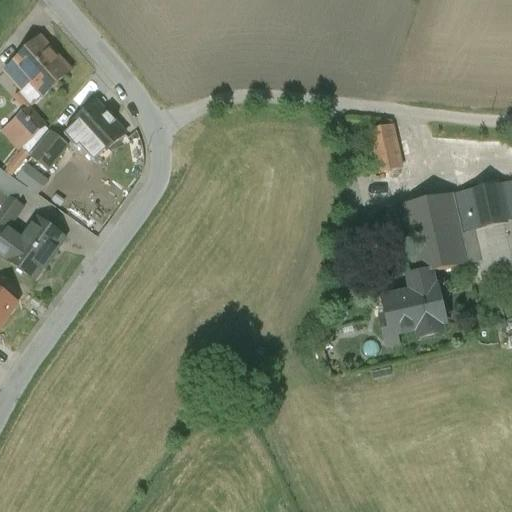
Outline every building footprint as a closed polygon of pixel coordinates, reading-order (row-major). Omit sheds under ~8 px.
[(39,41),(14,64),(14,65),(5,74),(15,85),(24,76),(43,97),(68,74),(68,73),(70,71),(59,60),(57,62),(39,41)] [(72,125),(74,128),(87,142),(80,148),(80,149),(93,163),(92,163),(93,164),(101,157),(101,158),(125,136),(95,104),(72,125)] [(44,127),(28,110),(16,121),(32,138),(44,127)] [(72,125),(61,116),(48,132),(51,134),(67,147),(71,151),(72,147),(67,141),(67,134),(74,128),(72,125)] [(392,127),(368,132),(378,175),(401,170),(392,127)] [(87,142),(74,128),(67,134),(67,141),(72,147),(71,151),(79,151),(80,149),(80,148),(87,142)] [(51,134),(31,159),(31,160),(46,172),(47,172),(67,147),(51,134)] [(46,172),(31,160),(26,166),(41,178),(46,172)] [(45,182),(26,167),(16,180),(35,194),(45,182)] [(26,190),(3,174),(0,178),(0,193),(2,194),(16,204),(26,190)] [(511,183),(501,186),(509,225),(511,224),(511,183)] [(501,186),(448,197),(456,236),(458,235),(459,236),(474,233),(509,225),(501,186)] [(16,204),(2,194),(0,196),(0,229),(5,233),(22,209),(16,204)] [(448,197),(402,207),(409,238),(411,246),(456,236),(448,197)] [(402,207),(381,212),(388,243),(409,238),(402,207)] [(63,240),(37,221),(19,247),(1,234),(0,234),(0,256),(34,281),(43,269),(44,270),(57,252),(55,251),(63,240)] [(511,277),(511,224),(509,225),(474,233),(486,283),(511,277)] [(411,246),(410,246),(417,277),(432,274),(465,267),(459,236),(458,235),(456,236),(411,246)] [(422,293),(392,299),(396,318),(397,317),(401,334),(444,324),(436,289),(435,289),(432,274),(418,277),(422,293)] [(0,327),(16,305),(0,293),(0,327)]
